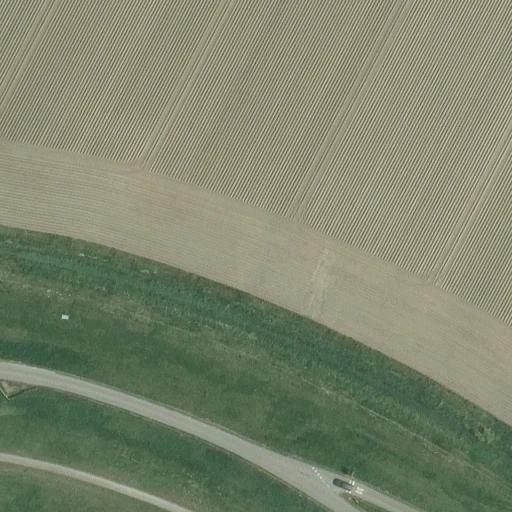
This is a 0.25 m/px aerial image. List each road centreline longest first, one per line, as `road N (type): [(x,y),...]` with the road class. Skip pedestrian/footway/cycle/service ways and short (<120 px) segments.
road 1 (unclassified): [(0,370),(126,401),(286,470)]
road 2 (residential): [(404,511),(286,470)]
